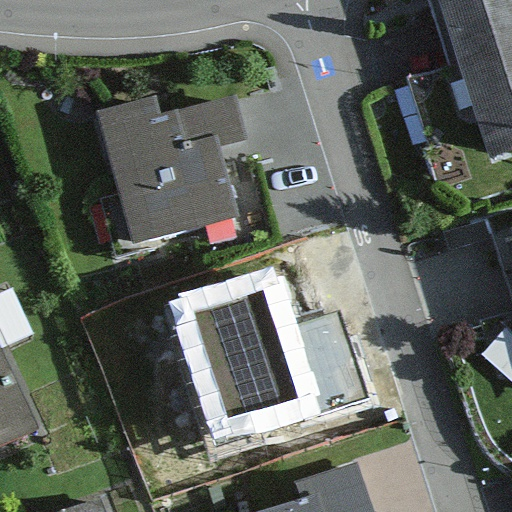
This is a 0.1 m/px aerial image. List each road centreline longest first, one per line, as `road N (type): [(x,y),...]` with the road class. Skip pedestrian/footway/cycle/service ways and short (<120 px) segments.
road 1 (residential): [(302,0),(468,511)]
road 2 (residential): [(0,2),(162,0)]
